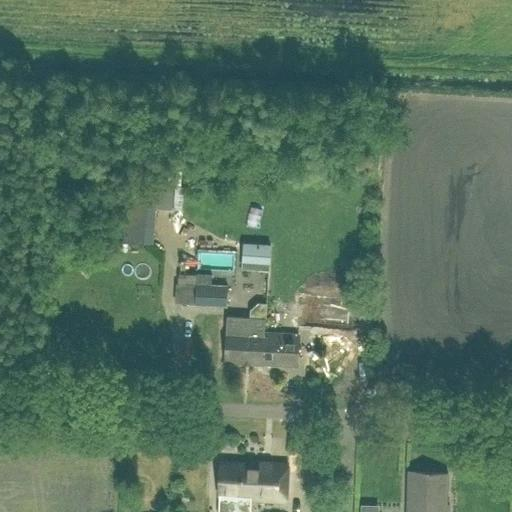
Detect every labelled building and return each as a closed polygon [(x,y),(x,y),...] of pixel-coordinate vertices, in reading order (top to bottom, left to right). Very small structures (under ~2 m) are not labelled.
[(155,188),(127,187),(126,205),(154,206),(155,188)] [(184,264),(204,265),(204,254),(185,254),(184,264)] [(140,280),(157,279),(156,261),(139,262),(140,280)] [(212,284),(212,277),(196,276),(194,304),(226,305),(228,285),(212,284)] [(303,300),(303,321),(354,322),(355,301),(303,300)] [(262,364),(264,332),(265,318),(228,316),(225,362),(262,364)] [(298,334),(264,332),(262,364),(296,366),(298,334)] [(220,461),(217,511),(249,511),(250,499),(285,500),(287,462),(250,461),(250,462),(220,461)] [(450,511),(450,505),(448,505),(449,474),(410,473),(408,511),(450,511)]
